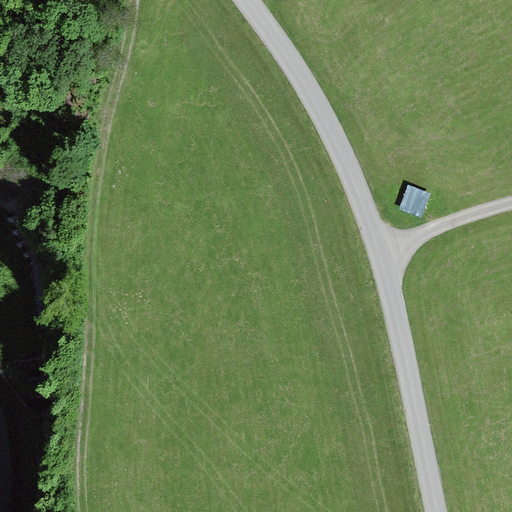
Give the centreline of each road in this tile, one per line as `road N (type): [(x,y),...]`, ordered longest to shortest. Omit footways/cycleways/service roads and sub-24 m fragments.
road 1 (tertiary): [(438,511),(384,243),(324,110),(247,0)]
road 2 (track): [(137,0),(104,151),(86,511)]
road 3 (primary): [(0,309),(146,511)]
road 4 (track): [(511,206),(384,243)]
